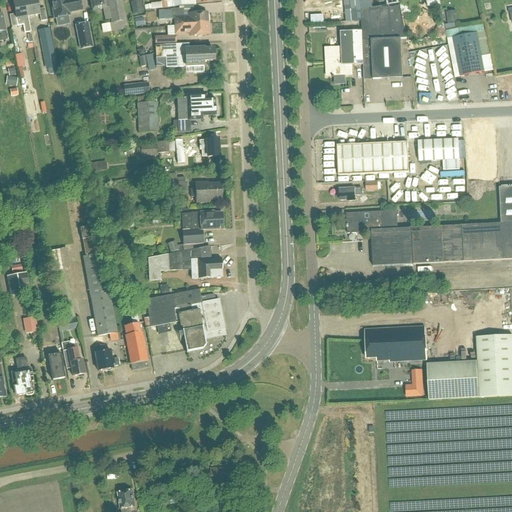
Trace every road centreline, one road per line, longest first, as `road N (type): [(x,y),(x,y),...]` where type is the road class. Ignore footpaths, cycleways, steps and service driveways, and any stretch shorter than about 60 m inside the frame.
road 1 (secondary): [(275,329),(288,287),(274,0)]
road 2 (unclassified): [(0,481),(248,438),(297,453)]
road 3 (unclassified): [(254,302),(237,0)]
road 4 (secondary): [(0,424),(218,381),(260,353),(275,329)]
road 5 (unclassified): [(315,346),(304,121)]
road 6 (unclassified): [(304,121),(511,111)]
road 7 (unclassified): [(304,121),(298,0)]
